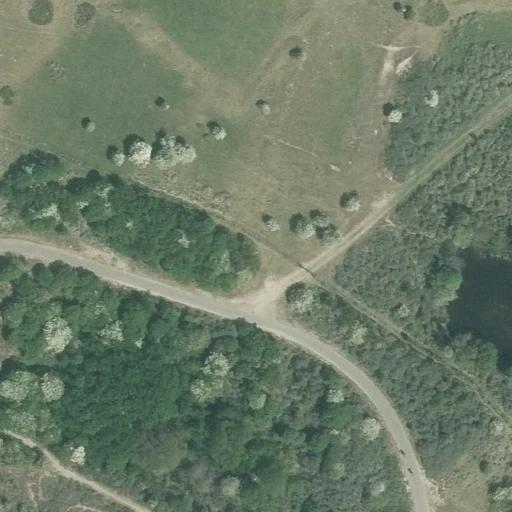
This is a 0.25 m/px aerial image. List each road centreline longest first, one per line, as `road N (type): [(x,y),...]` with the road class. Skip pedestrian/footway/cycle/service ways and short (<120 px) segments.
road 1 (track): [(511,111),(248,319)]
road 2 (unknown): [(0,432),(145,511)]
